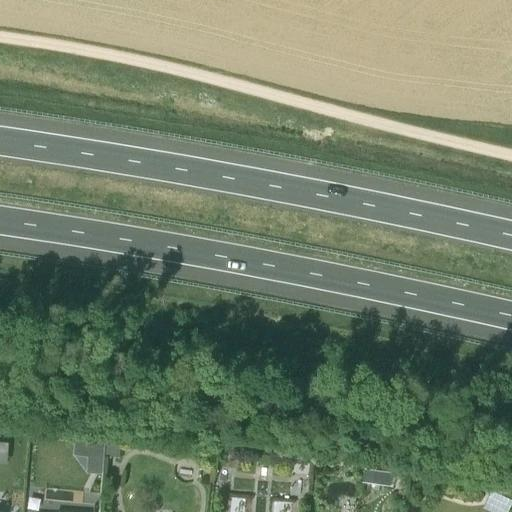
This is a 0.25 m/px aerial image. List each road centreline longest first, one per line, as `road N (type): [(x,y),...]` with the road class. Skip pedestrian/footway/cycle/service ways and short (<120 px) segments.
road 1 (track): [(0,36),(191,73),(511,159)]
road 2 (motorway): [(511,237),(207,174),(0,142)]
road 3 (motorway): [(0,225),(511,319)]
